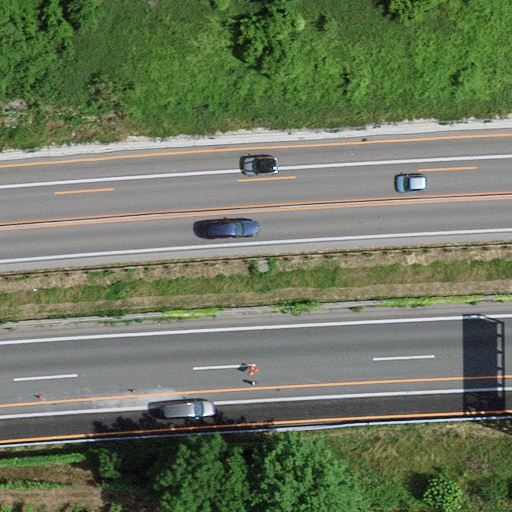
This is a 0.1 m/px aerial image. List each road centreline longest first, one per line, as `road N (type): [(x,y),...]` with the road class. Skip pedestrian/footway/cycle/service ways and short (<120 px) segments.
road 1 (motorway): [(511,190),(0,221)]
road 2 (motorway): [(0,381),(511,355)]
